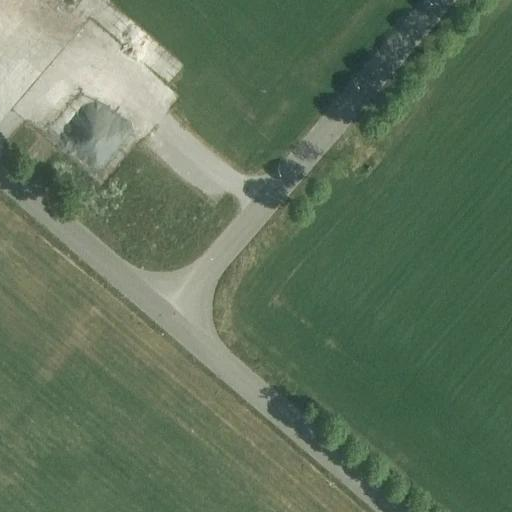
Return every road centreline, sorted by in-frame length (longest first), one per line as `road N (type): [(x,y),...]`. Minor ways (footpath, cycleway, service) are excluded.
road 1 (tertiary): [(174,319),(448,0)]
road 2 (tertiary): [(395,511),(174,319)]
road 3 (unclassified): [(174,319),(0,171)]
